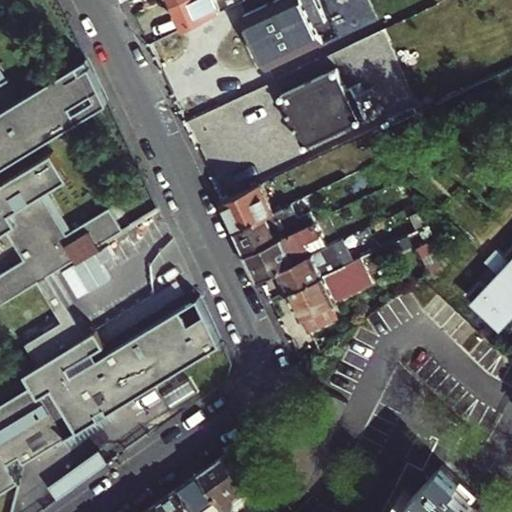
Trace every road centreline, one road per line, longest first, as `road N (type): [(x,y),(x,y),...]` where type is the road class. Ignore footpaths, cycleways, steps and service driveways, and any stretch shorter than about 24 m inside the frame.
road 1 (residential): [(83,511),(271,376),(94,0)]
road 2 (unknown): [(0,99),(113,273),(143,275),(205,235)]
road 3 (residential): [(511,465),(383,417)]
